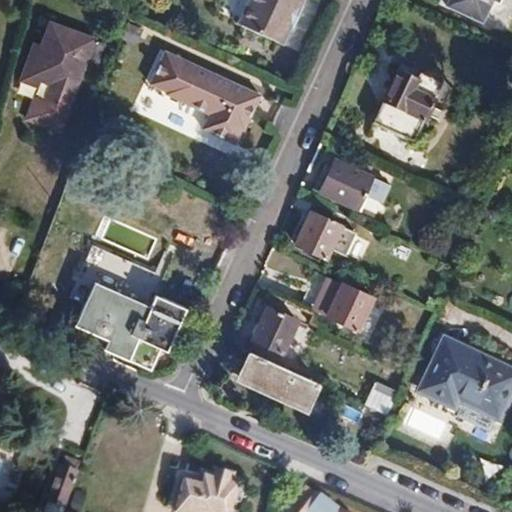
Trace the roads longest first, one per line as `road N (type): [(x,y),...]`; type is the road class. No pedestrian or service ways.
road 1 (residential): [(181,405),(363,0)]
road 2 (residential): [(430,511),(181,405)]
road 3 (residential): [(181,405),(0,333)]
